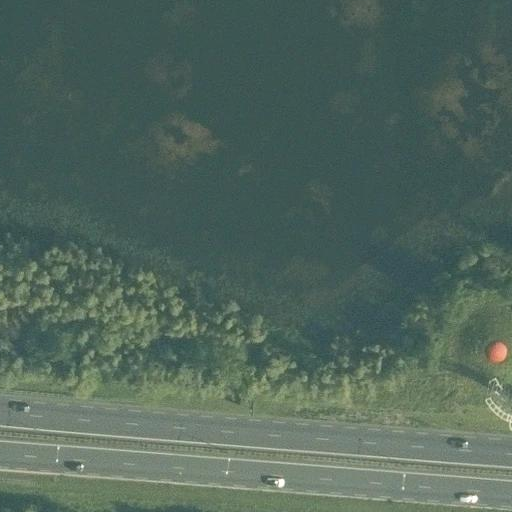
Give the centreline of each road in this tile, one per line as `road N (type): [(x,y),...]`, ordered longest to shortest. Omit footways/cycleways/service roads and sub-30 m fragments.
road 1 (trunk): [(511,454),(0,411)]
road 2 (trunk): [(0,453),(511,494)]
